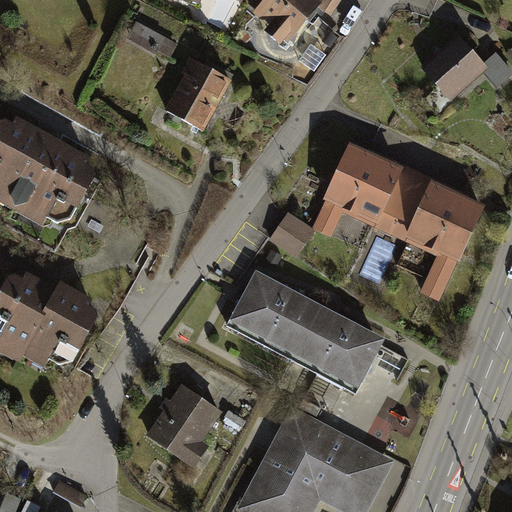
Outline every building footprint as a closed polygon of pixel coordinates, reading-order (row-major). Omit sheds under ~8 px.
[(173,0),(197,12),(203,0),(173,0)] [(298,0),(272,32),(300,54),(330,18),(339,25),(356,0),(298,0)] [(172,58),(179,44),(148,29),(141,43),(172,58)] [(487,68),(459,36),(423,66),(451,99),(487,68)] [(511,70),(496,53),(484,63),(489,69),(485,71),(499,87),(511,74),(511,70)] [(244,95),(209,74),(183,117),(219,138),(244,95)] [(99,180),(17,133),(0,161),(0,192),(69,233),(99,180)] [(328,199),(315,227),(330,235),(344,205),(376,221),(378,217),(395,224),(411,191),(395,183),(400,171),(350,148),(327,199),(328,199)] [(426,198),(411,191),(395,224),(411,232),(408,236),(441,251),(422,292),(438,300),(458,259),(459,259),(483,209),(432,185),(426,198)] [(271,240),(296,257),(313,232),(288,215),(271,240)] [(377,342),(258,279),(247,299),(242,296),(225,327),(309,371),(311,367),(319,371),(316,375),(356,396),(372,366),(366,363),(377,342)] [(47,302),(12,282),(0,302),(0,329),(26,344),(32,333),(68,353),(90,315),(52,293),(47,302)] [(218,416),(180,390),(152,431),(189,458),(218,416)] [(322,435),(293,419),(279,444),(292,451),(287,460),(275,453),(248,503),(260,509),(258,511),(307,511),(311,506),(307,504),(317,487),(333,496),(331,500),(354,511),(360,511),(380,476),(377,473),(383,461),(332,434),(325,447),(318,443),(322,435)] [(63,484),(55,511),(78,511),(84,490),(63,484)] [(14,511),(20,498),(7,493),(0,511),(14,511)] [(36,511),(39,507),(27,501),(21,511),(36,511)]
